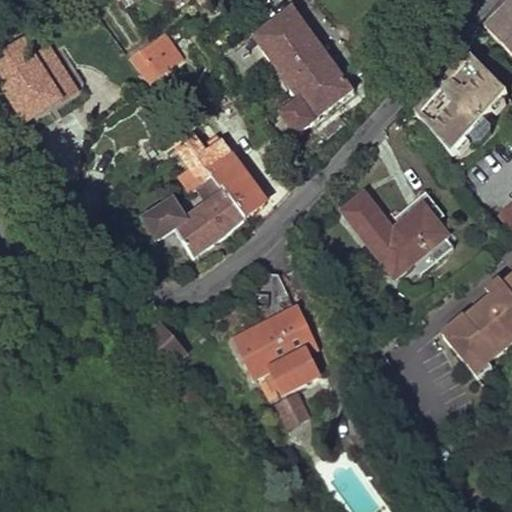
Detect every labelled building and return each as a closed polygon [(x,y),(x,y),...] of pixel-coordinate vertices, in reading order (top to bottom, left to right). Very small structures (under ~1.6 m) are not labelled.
[(511,3),(484,30),(511,58),(511,3)] [(299,139),(355,94),(295,11),(255,40),(302,102),(283,117),(299,139)] [(131,63),(146,84),(180,59),(165,38),(131,63)] [(0,83),(25,124),(73,93),(47,52),(33,61),(25,48),(0,64),(0,83)] [(511,96),(470,58),(415,119),(456,157),(473,138),(484,148),(501,130),(490,120),(511,96)] [(223,239),(267,206),(219,142),(203,154),(196,143),(180,155),(204,189),(199,193),(211,209),(189,225),(178,209),(152,228),(165,244),(175,236),(193,263),(224,241),(223,239)] [(395,283),(448,241),(424,209),(395,234),(366,197),(343,215),(395,283)] [(511,237),(511,236),(511,202),(495,216),(511,237)] [(0,297),(13,290),(0,267),(0,297)] [(176,285),(186,284),(185,276),(175,277),(176,285)] [(511,343),(511,278),(438,335),(469,377),(511,343)] [(313,348),(294,312),(234,343),(253,381),(270,371),(284,396),(318,377),(305,353),(313,348)] [(183,358),(163,333),(150,344),(171,368),(183,358)] [(426,442),(373,344),(355,357),(407,456),(426,442)] [(308,417),(297,395),(269,410),(281,432),(308,417)]
